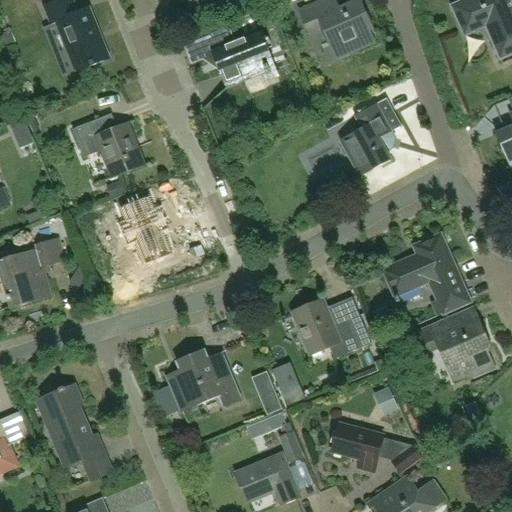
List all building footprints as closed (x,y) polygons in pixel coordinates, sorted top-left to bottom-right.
[(77,71),(108,59),(88,9),(77,13),(72,0),(57,0),(44,5),(51,24),(58,21),(77,71)] [(321,26),(330,46),(330,45),(336,58),(372,42),(366,29),(369,28),(357,2),(340,9),(336,0),(324,0),(299,11),(308,32),(321,26)] [(511,0),(465,0),(451,6),(462,30),(483,21),(500,59),(511,53),(511,0)] [(242,77),(273,65),(261,33),(235,43),(227,22),(204,31),(226,88),(244,80),(242,77)] [(392,162),(386,152),(392,149),(395,140),(391,134),(402,128),(387,100),(355,117),(363,130),(342,142),(362,178),(392,162)] [(253,109),(238,109),(238,143),(273,144),(273,110),(253,109)] [(111,179),(145,165),(128,122),(105,131),(100,118),(72,129),(83,157),(100,151),(111,179)] [(26,120),(11,126),(16,137),(30,131),(26,120)] [(511,165),(511,164),(511,125),(496,133),(511,165)] [(36,161),(25,165),(32,180),(42,176),(36,161)] [(0,209),(9,205),(2,189),(0,190),(0,209)] [(127,221),(120,224),(129,248),(137,245),(145,266),(173,255),(165,234),(171,232),(166,219),(163,220),(158,209),(155,210),(149,196),(121,208),(127,221)] [(442,312),(469,301),(440,235),(414,246),(418,255),(383,270),(394,296),(429,281),(442,312)] [(49,270),(48,265),(64,261),(58,239),(35,246),(36,250),(0,261),(0,273),(10,308),(51,296),(44,272),(49,270)] [(324,303),(293,315),(309,352),(328,345),(334,359),(358,349),(372,344),(360,314),(346,320),(333,325),(327,310),(324,303)] [(493,368),(485,350),(489,348),(478,321),(453,332),(448,319),(414,333),(422,354),(439,347),(453,379),(473,370),(475,374),(473,375),(473,376),(493,368)] [(223,406),(238,399),(221,360),(207,365),(202,353),(177,363),(182,376),(169,382),(181,410),(219,394),(223,406)] [(274,373),(287,405),(302,399),(289,367),(274,373)] [(65,467),(82,461),(91,482),(112,474),(96,436),(92,437),(80,407),(83,406),(75,385),(37,400),(65,467)] [(386,400),(389,417),(404,414),(401,397),(386,400)] [(0,473),(18,466),(0,422),(0,473)] [(400,473),(421,459),(413,446),(412,447),(382,438),(383,435),(341,423),(333,454),(360,461),(357,470),(372,474),(377,457),(392,461),(400,473)] [(291,432),(283,435),(279,437),(291,463),(303,458),(291,432)] [(280,506),(300,498),(281,454),(234,474),(246,503),(274,492),(280,506)] [(427,511),(446,499),(434,481),(418,492),(407,476),(369,502),(376,511),(427,511)] [(5,492),(0,494),(0,510),(11,506),(5,492)]
